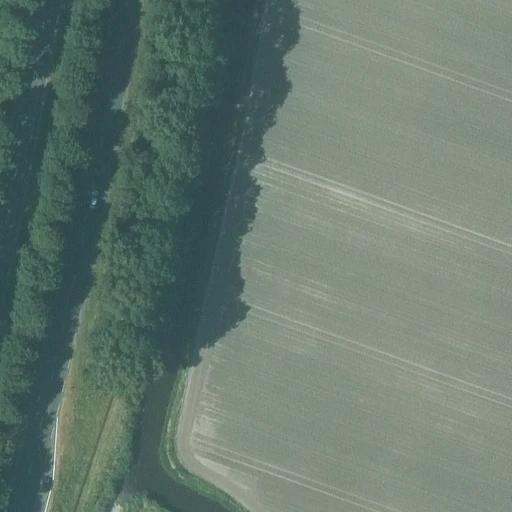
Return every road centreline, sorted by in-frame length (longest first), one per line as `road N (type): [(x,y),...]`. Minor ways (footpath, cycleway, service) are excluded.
road 1 (primary): [(17,511),(74,294),(123,0)]
road 2 (primary): [(44,0),(0,230)]
